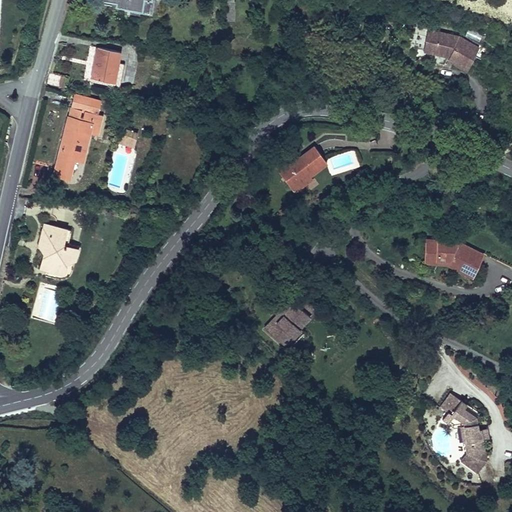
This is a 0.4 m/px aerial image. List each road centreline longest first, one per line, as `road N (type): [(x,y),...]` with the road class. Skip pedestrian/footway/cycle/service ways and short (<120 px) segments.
road 1 (tertiary): [(511,168),(395,121),(309,108),(280,115),(243,152),(87,370),(59,389),(0,406)]
road 2 (tertiary): [(28,115),(0,236)]
